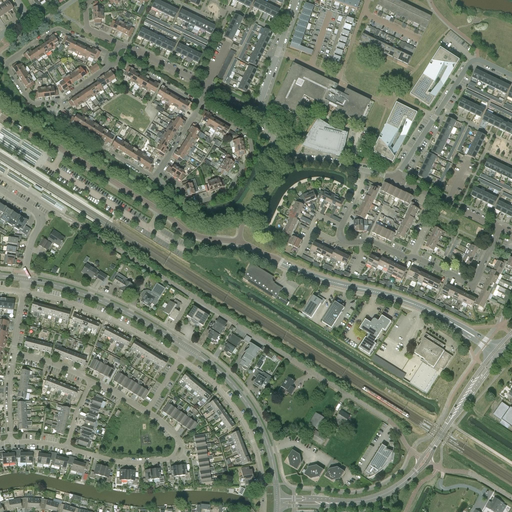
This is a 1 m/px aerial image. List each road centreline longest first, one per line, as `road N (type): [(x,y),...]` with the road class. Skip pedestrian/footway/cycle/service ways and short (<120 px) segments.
road 1 (residential): [(423,460),(392,423),(65,217)]
road 2 (tertiary): [(497,352),(420,307),(312,275),(238,242)]
road 3 (tertiary): [(238,242),(189,233),(0,116)]
road 4 (residential): [(159,171),(189,205),(227,193),(249,161),(247,133),(200,104)]
road 5 (residential): [(113,57),(59,28),(11,58),(7,67),(32,103),(57,100)]
road 6 (residential): [(511,75),(472,59),(394,180)]
road 7 (residential): [(262,511),(261,478),(239,416),(211,380),(178,358)]
road 8 (residential): [(184,347),(101,300),(24,277)]
road 9 (residential): [(178,358),(104,315),(22,290)]
road 10 (residential): [(66,448),(117,462),(173,459),(176,438),(148,411)]
road 11 (residential): [(275,502),(367,500),(399,485),(423,460)]
road 12 (residential): [(277,52),(339,80),(363,13)]
road 13 (residential): [(270,452),(234,385),(184,347)]
road 14 (residential): [(57,100),(65,123),(153,178),(159,171)]
road 15 (residential): [(423,460),(497,352)]
road 16 (residential): [(411,257),(475,283),(500,229)]
